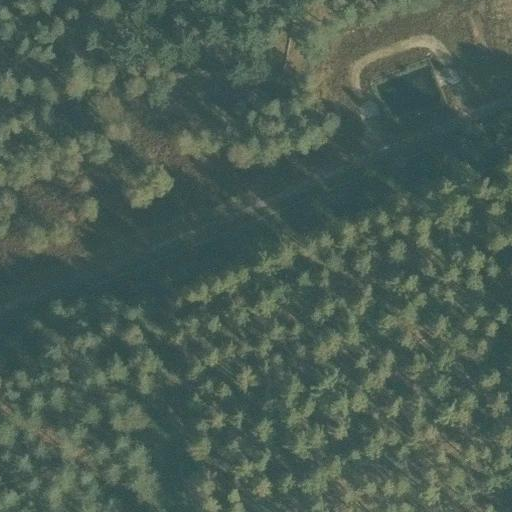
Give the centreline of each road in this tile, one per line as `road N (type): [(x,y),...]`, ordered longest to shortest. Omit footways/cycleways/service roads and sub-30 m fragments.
road 1 (track): [(511,99),(0,308)]
road 2 (track): [(188,511),(148,317)]
